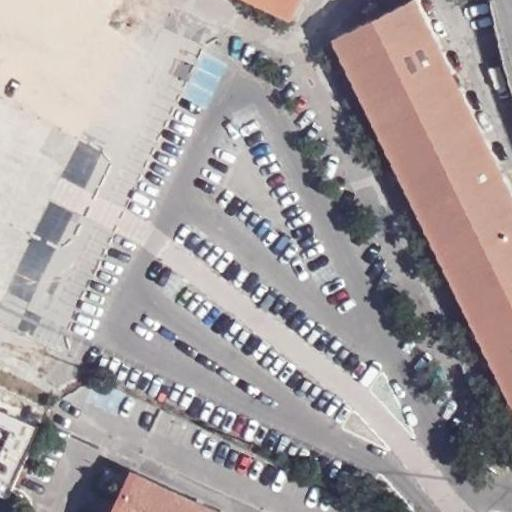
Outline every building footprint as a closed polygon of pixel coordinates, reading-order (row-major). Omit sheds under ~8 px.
[(252,0),(294,19),(302,0),(252,0)] [(402,178),(488,357),(494,369),(511,406),(511,190),(418,0),(409,0),(382,13),(368,21),(333,39),(395,165),(402,178)] [(368,21),(382,13),(376,1),(362,8),(368,21)] [(390,184),(402,178),(395,165),(384,171),(390,184)] [(494,369),(488,357),(476,361),(482,374),(494,369)] [(0,488),(5,491),(37,422),(0,404),(0,488)] [(224,511),(132,468),(111,511),(224,511)]
